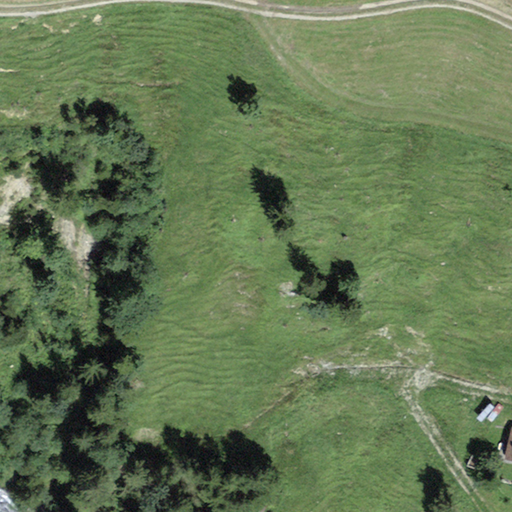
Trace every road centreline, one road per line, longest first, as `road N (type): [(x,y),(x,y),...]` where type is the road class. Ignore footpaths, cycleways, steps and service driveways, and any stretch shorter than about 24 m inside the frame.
road 1 (track): [(511,22),(429,1),(320,14),(221,0)]
road 2 (track): [(485,511),(432,437),(416,395),(425,382),(446,383),(511,402)]
